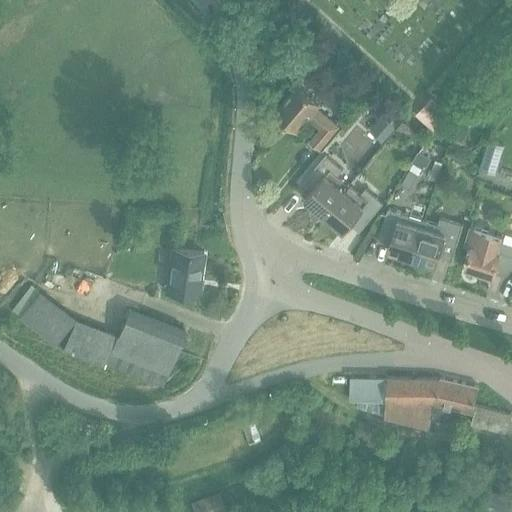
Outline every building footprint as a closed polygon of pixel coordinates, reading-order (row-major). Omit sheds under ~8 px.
[(319,149),(338,126),(315,106),(319,102),(298,84),(275,112),(295,130),(306,116),(321,128),(309,142),(319,149)] [(350,107),(354,110),(361,117),(372,105),(360,95),(350,107)] [(417,114),(416,115),(435,132),(450,115),(433,100),(431,99),(417,114)] [(383,118),(372,131),(383,140),(394,127),(383,118)] [(305,199),(324,214),(349,183),(338,174),(343,169),(325,154),(301,183),(311,191),(305,199)] [(412,166),(401,184),(409,189),(420,170),(412,166)] [(349,183),(324,214),(343,230),(349,223),(359,231),(383,202),(365,188),(360,193),(349,183)] [(388,250),(412,257),(423,219),(410,215),(388,208),(379,236),(391,240),(388,250)] [(423,219),(412,257),(436,264),(439,255),(451,259),(462,224),(440,217),(438,224),(423,219)] [(492,275),(495,268),(510,273),(511,267),(511,244),(503,241),(504,238),(471,226),(465,243),(472,246),(465,266),(492,275)] [(197,296),(204,253),(172,248),(165,291),(197,296)] [(75,318),(40,291),(19,318),(54,345),(75,318)] [(162,386),(184,329),(129,307),(118,335),(76,318),(63,351),(105,367),(106,364),(162,386)] [(350,398),(386,399),(388,377),(352,376),(350,398)] [(429,427),(432,413),(450,418),(453,405),(475,410),(472,423),(506,431),(510,412),(474,403),(478,386),(442,378),(388,377),(386,399),(385,416),(429,427)] [(226,511),(219,491),(191,501),(194,511),(226,511)] [(503,507),(507,497),(490,491),(487,501),(503,507)]
